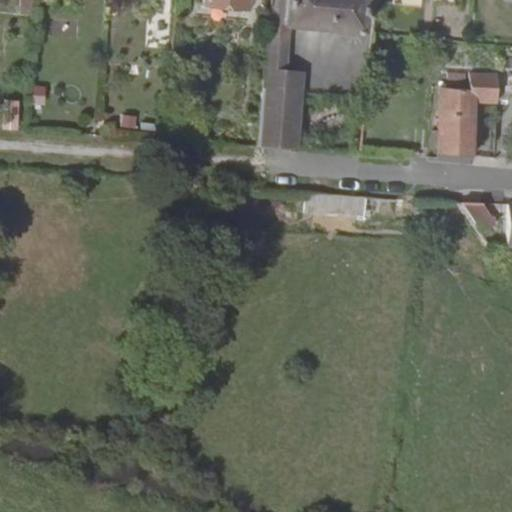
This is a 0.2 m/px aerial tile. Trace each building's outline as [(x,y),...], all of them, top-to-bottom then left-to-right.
[(222,22),(224,7),(204,4),(204,0),(198,0),(197,20),(222,22)] [(204,0),(204,4),(224,7),(244,9),(245,0),(204,0)] [(360,0),(271,0),(267,37),(282,39),(284,24),(291,24),(357,32),(360,0)] [(289,40),(291,24),(284,24),(282,39),(289,40)] [(282,39),(267,37),(262,87),(300,90),(302,71),(286,69),(289,40),(282,39)] [(496,103),(496,74),(469,73),(468,85),(439,86),(437,131),(430,131),(430,145),(436,145),(435,155),(471,158),(473,103),(496,103)] [(255,147),(293,149),(300,90),(262,87),(255,147)] [(4,129),(15,129),(16,106),(6,105),(4,129)] [(199,125),(164,123),(163,140),(198,142),(199,125)] [(365,194),(304,189),(303,210),(363,214),(365,194)] [(511,201),(503,201),(504,241),(511,240),(511,201)] [(480,202),(460,202),(480,230),(494,220),(480,202)]
